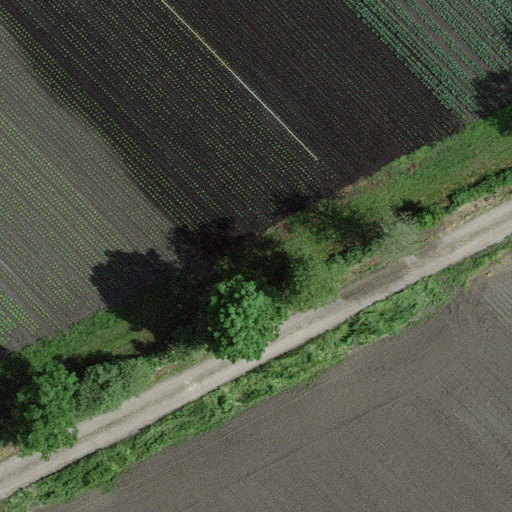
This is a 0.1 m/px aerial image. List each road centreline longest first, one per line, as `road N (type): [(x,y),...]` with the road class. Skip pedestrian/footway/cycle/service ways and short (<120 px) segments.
road 1 (track): [(511,46),(0,325)]
road 2 (track): [(0,508),(511,243)]
